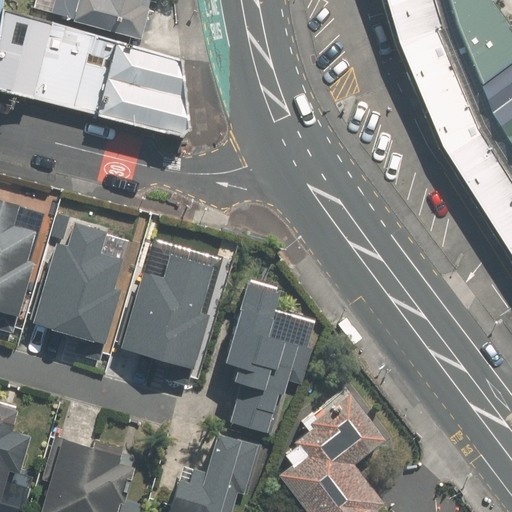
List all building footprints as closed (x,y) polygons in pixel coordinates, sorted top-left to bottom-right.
[(140,37),(149,0),(55,0),(52,16),(140,37)] [(423,0),(370,0),(380,38),(433,155),(511,273),(511,175),(457,85),(433,33),(423,0)] [(434,0),(443,33),(511,151),(511,48),(488,12),(501,0),(434,0)] [(0,87),(95,114),(116,37),(2,7),(0,21),(0,87)] [(116,37),(96,115),(183,136),(189,128),(180,56),(116,37)] [(0,317),(14,322),(31,266),(19,263),(27,235),(4,228),(10,207),(0,204),(0,317)] [(43,327),(112,344),(141,229),(73,212),(43,327)] [(165,239),(132,352),(202,372),(234,259),(165,239)] [(242,379),(231,419),(269,430),(284,378),(301,383),(312,346),(265,333),(277,293),(245,284),(227,347),(241,350),(233,377),(242,379)] [(387,511),(379,500),(354,462),(384,441),(344,386),(296,421),(304,431),(280,449),(289,461),(276,470),(306,511),(387,511)] [(0,477),(1,474),(10,473),(21,436),(7,432),(12,417),(0,413),(0,477)] [(227,511),(231,498),(242,501),(258,447),(206,432),(191,484),(167,477),(158,510),(165,511),(227,511)] [(57,435),(34,511),(111,511),(128,455),(57,435)]
